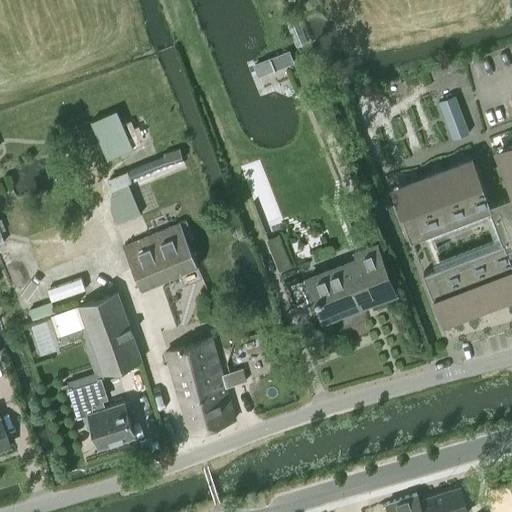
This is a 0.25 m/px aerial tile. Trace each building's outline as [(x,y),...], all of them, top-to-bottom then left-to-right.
[(269,57),(273,69),(292,62),(288,50),(269,57)] [(454,96),(437,103),(452,140),(468,133),(454,96)] [(111,156),(132,147),(128,137),(124,128),(115,106),(90,117),(107,158),(111,156)] [(128,137),(132,147),(133,147),(143,143),(135,124),(124,128),(128,137)] [(402,185),(404,190),(392,195),(409,241),(488,211),(501,242),(422,273),(440,319),(451,314),(453,319),(469,313),(467,308),(478,304),(480,309),(495,303),(493,298),(504,294),(506,299),(511,296),(511,268),(506,253),(511,251),(511,142),(504,145),(506,150),(495,154),(511,197),(488,206),(472,164),(471,164),(469,159),(454,164),(456,170),(445,174),(443,169),(428,175),(430,180),(419,184),(417,179),(402,185)] [(127,171),(107,179),(110,188),(126,182),(127,184),(132,182),(130,179),(166,165),(182,160),(179,148),(162,153),(163,156),(127,170),(127,171)] [(109,198),(112,205),(109,207),(116,224),(140,214),(127,184),(126,182),(110,188),(110,189),(113,197),(109,198)] [(142,292),(198,269),(179,225),(124,248),(142,292)] [(376,302),(395,294),(376,245),(357,253),(359,259),(308,279),(324,320),(375,300),(376,302)] [(287,255),(275,259),(279,271),(291,266),(287,255)] [(95,352),(133,339),(117,293),(85,304),(79,307),(86,328),(95,352)] [(86,328),(79,307),(53,316),(60,337),(86,328)] [(133,339),(95,352),(102,375),(141,362),(133,339)] [(231,379),(229,374),(222,376),(211,339),(166,352),(182,404),(207,396),(205,389),(224,383),(224,382),(231,379)] [(207,396),(182,404),(191,435),(236,421),(226,388),(245,382),(241,370),(229,374),(231,379),(224,382),(224,383),(205,389),(207,396)] [(129,417),(133,416),(129,404),(125,405),(124,403),(101,410),(99,406),(102,405),(101,400),(105,399),(99,381),(70,390),(78,417),(84,415),(88,428),(93,427),(99,448),(135,437),(129,417)] [(0,450),(9,447),(0,421),(0,450)] [(511,511),(511,482),(489,492),(497,511),(511,511)] [(467,511),(460,488),(423,500),(427,511),(467,511)] [(422,511),(416,493),(385,503),(388,511),(422,511)]
